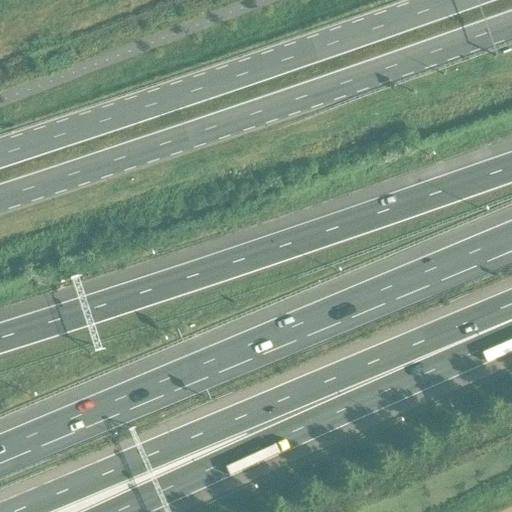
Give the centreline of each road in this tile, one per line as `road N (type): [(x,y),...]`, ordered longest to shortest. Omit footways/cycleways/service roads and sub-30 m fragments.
road 1 (motorway): [(511,236),(0,449)]
road 2 (primary): [(0,200),(511,24)]
road 3 (motorway): [(511,167),(0,338)]
road 4 (motorway): [(18,511),(511,319)]
road 5 (primary): [(457,0),(0,155)]
road 6 (motorway): [(112,511),(511,323)]
